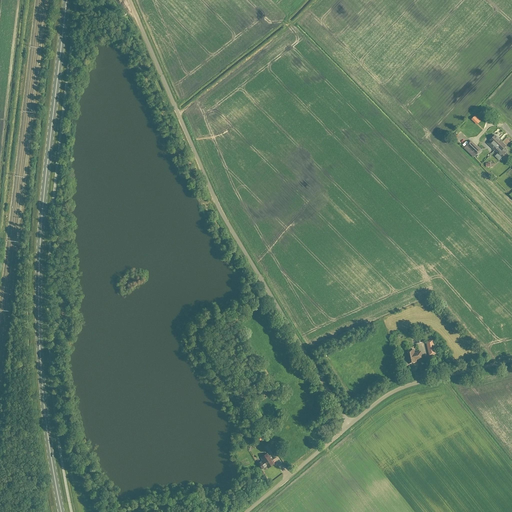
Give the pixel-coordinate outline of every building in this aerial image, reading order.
[(501,138),(505,133),(501,129),(497,133),(501,138)] [(487,143),(495,150),(502,142),(495,135),(490,140),(487,143)] [(480,150),(471,141),(467,146),(476,155),(480,150)] [(506,146),(502,142),(495,150),(502,157),(505,154),(505,153),(506,152),(507,151),(507,150),(506,149),(505,147),(506,146)] [(426,342),(429,355),(436,354),(433,340),(426,342)] [(407,357),(408,364),(416,362),(416,359),(418,359),(422,358),(421,352),(414,353),(414,350),(406,352),(406,353),(405,353),(405,354),(406,357),(407,357)] [(279,456),(270,443),(265,447),(270,455),(258,463),(262,469),(266,467),(268,468),(274,464),(271,460),(279,456)]
